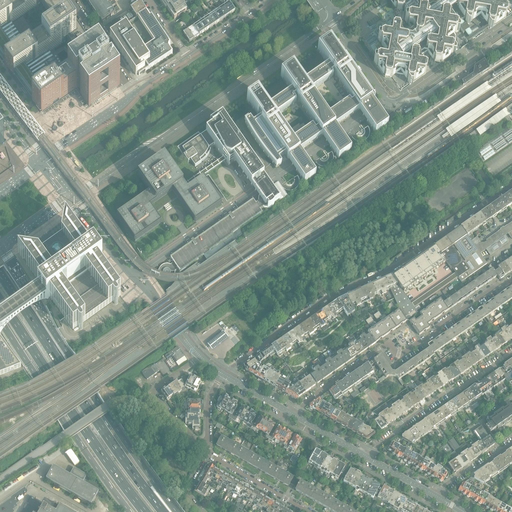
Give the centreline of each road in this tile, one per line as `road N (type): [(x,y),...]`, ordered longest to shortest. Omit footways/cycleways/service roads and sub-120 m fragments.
road 1 (residential): [(224,375),(326,296),(392,268),(511,184)]
road 2 (motorway): [(176,511),(0,249)]
road 3 (secondary): [(76,194),(331,19)]
road 4 (residential): [(511,278),(404,352),(385,344),(293,414)]
road 5 (motorway): [(0,320),(131,511)]
road 6 (tertiary): [(67,200),(198,357)]
road 7 (tertiary): [(202,355),(76,194)]
road 8 (primary): [(107,437),(0,272)]
road 9 (residential): [(511,352),(364,455)]
road 10 (primary): [(0,299),(94,445)]
road 11 (residential): [(387,99),(404,96),(511,19)]
road 12 (unclassified): [(0,479),(106,405)]
road 13 (residential): [(193,441),(152,393),(198,357)]
